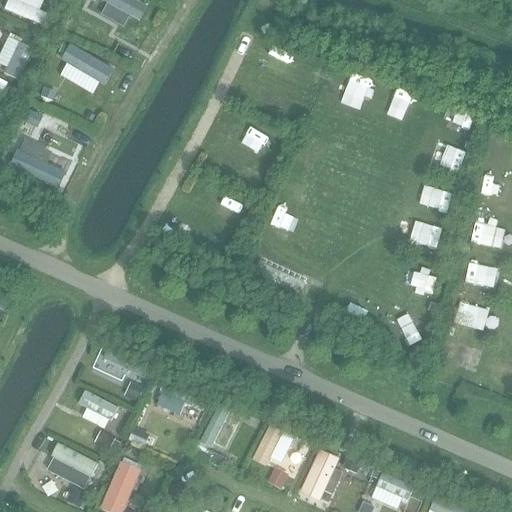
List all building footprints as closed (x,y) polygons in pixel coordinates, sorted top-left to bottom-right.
[(107,18),(110,0),(88,0),(86,14),(107,18)] [(256,13),(241,35),(252,43),(267,20),(256,13)] [(36,21),(32,31),(23,28),(18,41),(25,44),(20,56),(35,62),(49,26),(36,21)] [(76,25),(68,41),(84,49),(92,33),(76,25)] [(290,32),(288,39),(311,44),(313,36),(290,32)] [(350,44),(341,71),(356,76),(365,49),(350,44)] [(63,62),(55,76),(70,84),(78,70),(63,62)] [(264,88),(272,71),(259,65),(252,82),(264,88)] [(306,106),(310,88),(290,83),(285,101),(306,106)] [(59,128),(71,104),(48,93),(37,117),(59,128)] [(0,124),(2,126),(10,99),(0,95),(0,124)] [(459,99),(454,122),(482,129),(488,106),(459,99)] [(346,106),(327,100),(321,118),(340,124),(346,106)] [(299,158),(308,163),(318,145),(309,140),(299,158)] [(476,164),(480,147),(455,141),(451,158),(476,164)] [(326,169),(331,153),(316,148),(310,164),(326,169)] [(267,175),(274,157),(257,151),(250,168),(267,175)] [(284,189),(307,203),(315,189),(291,176),(284,189)] [(450,199),(467,199),(467,182),(451,182),(450,199)] [(286,232),(295,213),(277,204),(267,222),(286,232)] [(205,206),(198,217),(211,227),(219,217),(205,206)] [(498,232),(511,233),(511,218),(499,218),(498,232)] [(431,223),(427,239),(453,246),(457,230),(431,223)] [(276,242),(273,250),(314,269),(318,261),(276,242)] [(511,274),(511,263),(506,263),(508,249),(498,248),(496,272),(511,274)] [(251,276),(298,297),(304,283),(258,261),(251,276)] [(429,283),(448,287),(453,266),(433,261),(429,283)] [(364,307),(381,314),(388,298),(370,290),(364,307)] [(476,312),(499,314),(500,300),(477,298),(476,312)] [(415,334),(422,340),(436,323),(429,317),(415,334)] [(144,356),(158,361),(162,348),(115,331),(108,350),(142,363),(144,356)] [(169,390),(194,400),(202,380),(177,370),(169,390)] [(100,380),(95,402),(125,409),(130,387),(100,380)] [(227,388),(219,425),(243,430),(251,393),(227,388)] [(89,416),(104,422),(109,411),(93,405),(89,416)] [(108,422),(126,431),(132,419),(114,410),(108,422)] [(272,454),(287,460),(301,424),(286,418),(272,454)] [(107,455),(112,444),(70,429),(66,440),(107,455)] [(306,429),(302,442),(318,446),(321,433),(306,429)] [(140,439),(118,488),(138,497),(160,448),(140,439)] [(339,441),(318,484),(339,493),(360,451),(339,441)] [(72,470),(76,455),(61,451),(56,465),(72,470)] [(417,504),(427,484),(398,470),(389,490),(417,504)] [(222,511),(228,492),(216,489),(209,511),(222,511)] [(480,511),(482,503),(448,498),(446,511),(480,511)]
